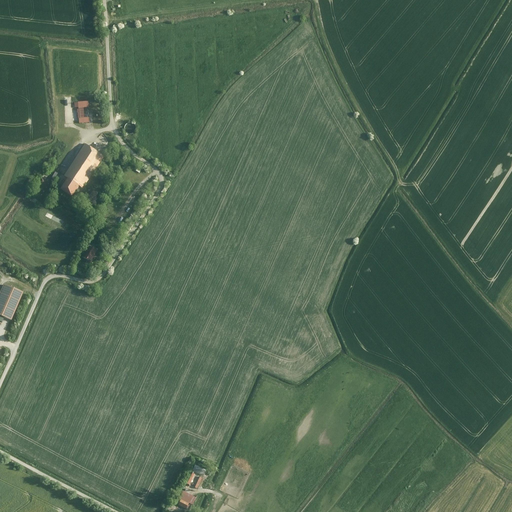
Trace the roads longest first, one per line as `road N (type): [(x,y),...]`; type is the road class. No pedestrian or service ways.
road 1 (unclassified): [(0,390),(44,283),(103,275),(160,192),(162,177),(114,127),(106,0)]
road 2 (unclassified): [(113,511),(0,450)]
